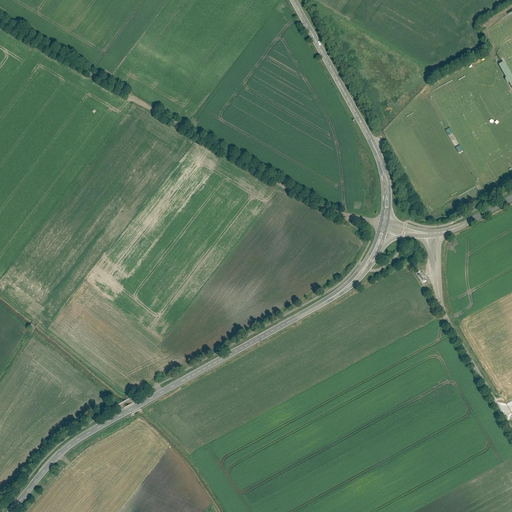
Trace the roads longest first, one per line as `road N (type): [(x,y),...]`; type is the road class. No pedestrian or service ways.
road 1 (unclassified): [(0,19),(312,202),(383,225)]
road 2 (secondary): [(11,511),(61,451),(336,294),(365,267)]
road 3 (secondary): [(383,225),(378,157),(293,0)]
road 4 (unclassified): [(434,234),(442,311),(511,431)]
